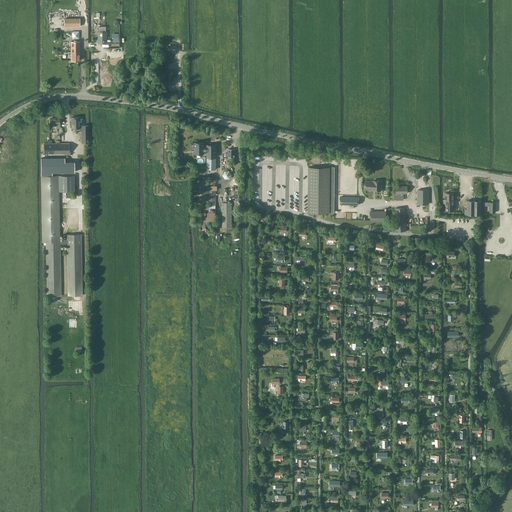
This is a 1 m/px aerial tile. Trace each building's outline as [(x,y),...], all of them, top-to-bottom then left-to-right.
[(65,27),(79,27),(79,18),(65,18),(65,27)] [(98,32),(98,43),(106,43),(106,32),(105,32),(105,26),(98,26),(98,32)] [(71,60),(80,60),(80,42),(71,42),(71,60)] [(57,128),(60,127),(59,117),(50,118),(51,125),(56,125),(57,128)] [(82,143),(89,143),(89,125),(79,126),(79,117),(71,117),(71,128),(79,128),(79,131),(82,131),(82,143)] [(207,152),(207,158),(216,158),(216,145),(207,145),(207,146),(204,146),(204,142),(195,142),(195,153),(204,153),(204,152),(207,152)] [(44,154),(69,153),(69,143),(44,144),(44,154)] [(226,157),(228,157),(235,157),(235,149),(228,149),(228,153),(226,153),(226,157)] [(48,158),(41,158),(41,176),(42,176),(52,176),(52,172),(74,172),(74,162),(48,162),(48,158)] [(207,169),(216,169),(216,158),(207,158),(207,169)] [(334,213),(335,167),(329,167),(308,167),(308,212),(328,213),(334,213)] [(229,171),(225,171),(223,175),(225,179),(230,179),(232,175),(229,171)] [(59,191),(74,191),(74,175),(59,176),(59,191)] [(59,241),(58,176),(52,176),(42,176),(43,242),(46,242),(47,296),(61,296),(60,244),(67,244),(68,296),(82,295),(81,234),(67,235),(67,240),(63,240),(63,242),(60,242),(60,241),(59,241)] [(381,191),(381,181),(373,180),(373,181),(365,181),(365,189),(373,189),(373,190),(381,191)] [(197,181),(197,203),(207,203),(207,181),(197,181)] [(403,193),(407,193),(407,186),(396,186),(396,193),(396,200),(403,200),(403,193)] [(428,190),(426,190),(418,190),(418,204),(428,204),(428,190)] [(443,200),(443,203),(445,203),(446,203),(445,210),(454,211),(454,210),(452,210),(452,200),(453,200),(453,193),(445,193),(445,199),(446,199),(446,200),(445,200),(443,200)] [(465,214),(481,214),(481,200),(467,200),(467,209),(465,209),(465,214)] [(483,206),(490,206),(489,212),(495,212),(496,202),(483,202),(483,206)] [(231,227),(231,203),(223,203),(222,227),(231,227)] [(208,204),(201,204),(201,217),(215,217),(216,205),(208,204)] [(396,231),(400,231),(406,230),(405,208),(395,208),(396,231)] [(370,221),(386,221),(386,211),(370,211),(370,221)] [(210,225),(206,223),(202,225),(202,230),(206,232),(210,230),(210,225)]
